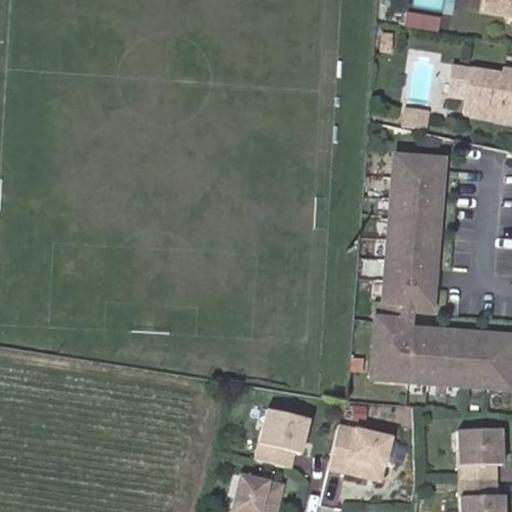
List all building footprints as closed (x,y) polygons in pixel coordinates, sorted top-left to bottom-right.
[(511,0),(484,0),(483,13),(511,16),(511,0)] [(406,12),(403,27),(439,34),(442,19),(406,12)] [(455,67),(452,89),(469,92),(468,98),(465,119),(511,124),(511,71),(511,72),(511,75),(455,67)] [(452,89),(451,96),(468,98),(469,92),(452,89)] [(430,135),(433,120),(413,116),(410,131),(430,135)] [(511,386),(511,372),(511,333),(413,326),(413,333),(403,332),(405,313),(432,315),(443,169),(392,165),(381,299),(377,298),(372,368),(429,372),(428,380),(511,386)] [(297,455),(304,421),(262,411),(251,462),(287,470),(291,454),(297,455)] [(380,481),(391,437),(338,424),(327,469),(380,481)] [(502,465),(501,429),(457,431),(458,482),(497,480),(496,465),(502,465)] [(273,511),(280,485),(235,475),(227,511),(273,511)] [(503,511),(503,496),(497,496),(497,480),(458,482),(459,511),(503,511)]
